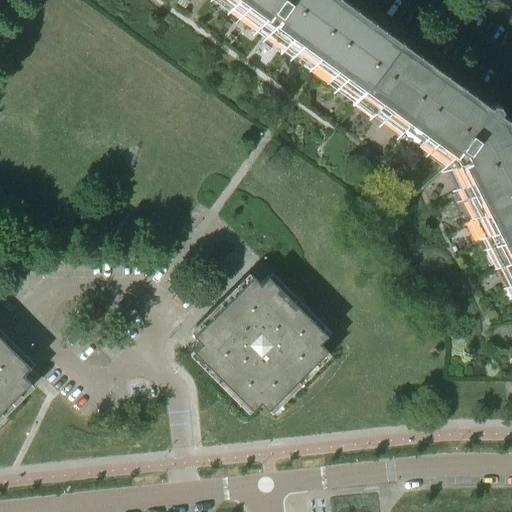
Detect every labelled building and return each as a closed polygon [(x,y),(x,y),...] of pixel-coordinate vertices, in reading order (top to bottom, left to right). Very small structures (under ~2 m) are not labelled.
[(352,25),(318,0),(223,0),(319,70),(361,100),(394,55),(352,25)] [(479,117),(394,55),(361,100),(448,163),(453,157),(456,159),(459,164),(451,167),(485,233),(510,221),(511,224),(511,163),(494,128),(502,121),(495,117),(500,109),(498,103),(491,102),(486,109),(485,109),(479,117)] [(511,224),(510,221),(485,233),(511,286),(511,224)] [(318,343),(326,335),(267,276),(259,283),(251,276),(192,335),(200,343),(192,351),(251,410),(259,402),(267,410),(326,350),(318,343)] [(22,375),(29,367),(0,337),(0,411),(29,382),(22,375)]
